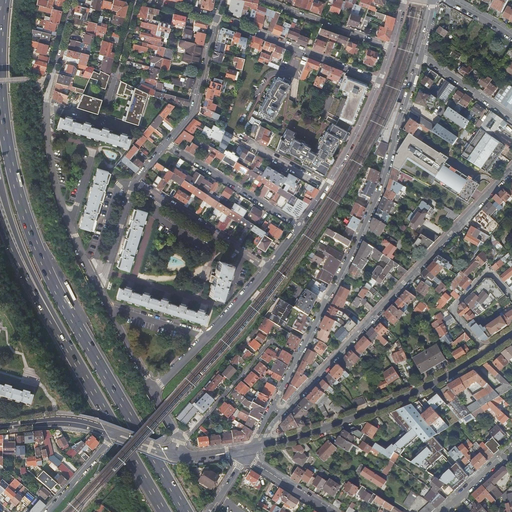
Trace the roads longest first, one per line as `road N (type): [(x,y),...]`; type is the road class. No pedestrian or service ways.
road 1 (motorway): [(186,511),(33,240),(3,124),(4,0)]
road 2 (residential): [(288,407),(511,168)]
road 3 (residential): [(420,55),(379,191),(297,356)]
road 4 (residential): [(71,0),(46,98),(48,145),(66,217),(95,283)]
road 5 (secondary): [(486,352),(353,419),(267,445)]
road 6 (motorway): [(70,352),(164,511)]
road 7 (motorway): [(0,183),(70,352)]
road 8 (secondary): [(169,453),(67,417),(0,424)]
road 9 (residential): [(215,17),(378,81)]
road 10 (residential): [(151,390),(268,267)]
road 11 (residential): [(179,440),(269,342),(297,356)]
road 12 (residential): [(135,181),(268,267)]
road 13 (residential): [(299,225),(166,143)]
road 14 (motorway): [(0,221),(70,352)]
road 15 (residential): [(215,17),(193,111),(166,143)]
road 16 (residential): [(511,298),(493,275),(483,275),(455,306),(486,352)]
road 17 (residential): [(95,283),(151,390)]
